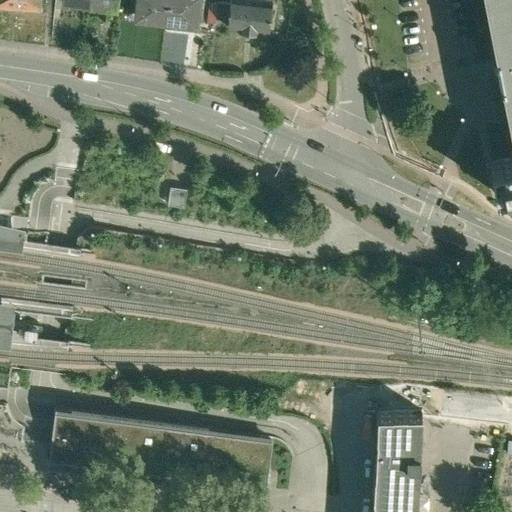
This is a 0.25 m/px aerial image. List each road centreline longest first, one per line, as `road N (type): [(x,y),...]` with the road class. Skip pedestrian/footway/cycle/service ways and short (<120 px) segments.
road 1 (secondary): [(345,177),(153,93),(0,67)]
road 2 (secondary): [(511,253),(345,177)]
road 3 (unclassified): [(337,0),(358,140),(345,177)]
road 4 (residential): [(358,390),(346,511)]
